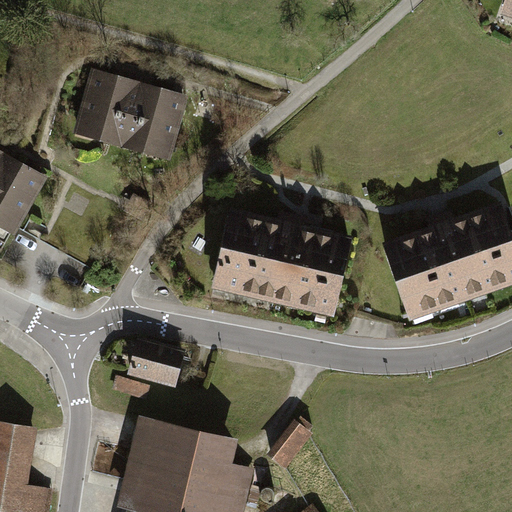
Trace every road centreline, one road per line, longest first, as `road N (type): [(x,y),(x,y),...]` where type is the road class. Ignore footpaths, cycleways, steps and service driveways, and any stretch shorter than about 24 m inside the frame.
road 1 (residential): [(511,332),(487,346),(402,359),(333,356),(122,315),(75,334)]
road 2 (unclassified): [(75,334),(82,406),(71,511)]
